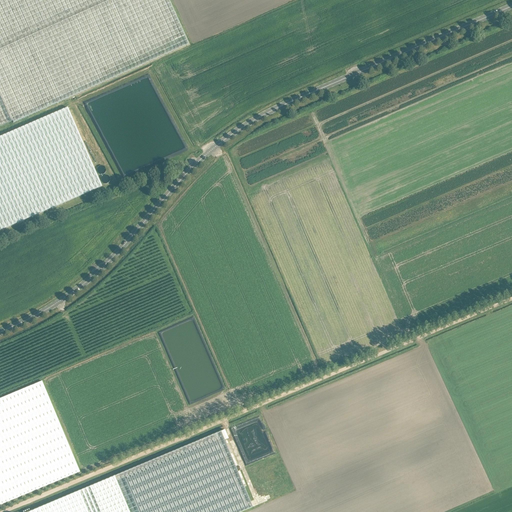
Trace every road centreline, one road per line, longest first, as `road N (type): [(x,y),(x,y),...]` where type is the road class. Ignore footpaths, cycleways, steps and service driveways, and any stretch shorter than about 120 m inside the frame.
road 1 (secondary): [(0,331),(75,290),(202,157),(242,127),(511,5)]
road 2 (track): [(4,511),(511,298)]
